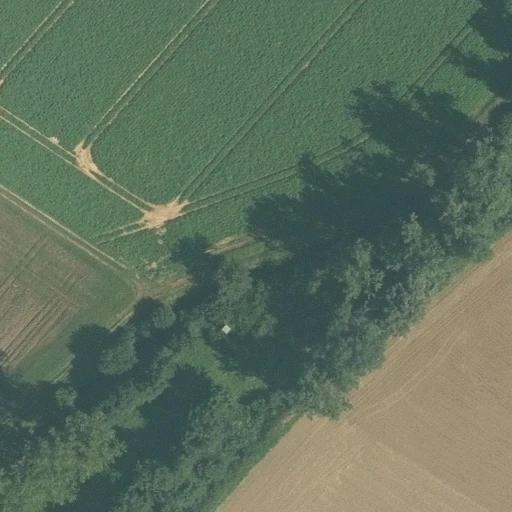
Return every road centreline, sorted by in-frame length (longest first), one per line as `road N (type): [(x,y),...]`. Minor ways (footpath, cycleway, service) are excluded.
road 1 (track): [(511,74),(397,193),(365,214),(157,295),(0,438)]
road 2 (track): [(216,511),(511,210)]
road 3 (track): [(157,295),(0,192)]
